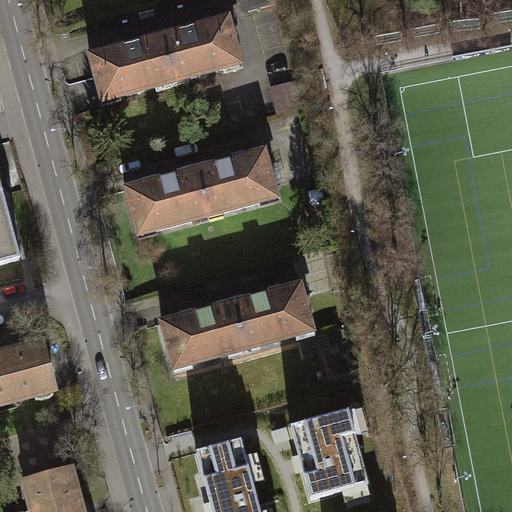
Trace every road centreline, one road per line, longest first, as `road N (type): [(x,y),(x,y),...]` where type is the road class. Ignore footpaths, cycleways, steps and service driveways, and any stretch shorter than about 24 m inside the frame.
road 1 (secondary): [(87,289),(10,0)]
road 2 (secondary): [(147,511),(87,289)]
